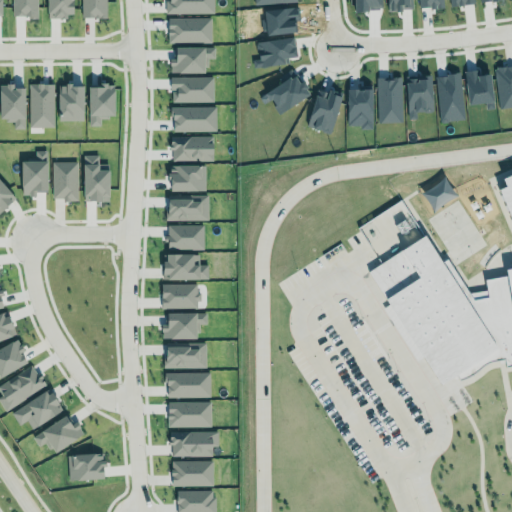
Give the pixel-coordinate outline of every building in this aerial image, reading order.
[(105,17),(104,0),(80,0),(80,17),(105,17)] [(212,12),(212,0),(165,0),(166,13),(212,12)] [(352,0),(380,0),(380,6),(377,6),(378,8),(367,9),(367,10),(353,11),(352,0)] [(386,0),(410,0),(411,7),(400,8),(401,10),(394,11),(394,10),(387,11),(386,0)] [(417,0),(441,0),(442,6),(435,7),(435,8),(429,8),(429,6),(418,7),(417,0)] [(253,11),(253,18),(288,17),(288,10),(253,11)] [(210,41),(210,17),(166,18),(167,42),(210,41)] [(203,72),(203,60),(213,60),(214,47),(174,46),(174,61),(169,61),(169,72),(203,72)] [(493,68),(496,68),(496,66),(505,65),(505,66),(511,64),(511,105),(498,107),(493,68)] [(435,76),(445,75),(444,73),(458,72),(463,118),(447,120),(446,122),(441,122),(439,120),(435,76)] [(404,75),(429,74),(431,109),(430,111),(423,111),(423,110),(415,111),(415,118),(407,118),(404,82),(405,81),(404,75)] [(257,96),(262,103),(270,98),(274,104),(272,105),(277,113),(307,93),(304,88),(307,86),(303,80),(298,83),(294,75),(289,78),(288,76),(262,92),(263,93),(257,96)] [(212,101),(212,77),(170,76),(170,101),(212,101)] [(375,77),(400,76),(401,121),(376,122),(375,77)] [(113,83),(100,83),(100,86),(88,86),(88,125),(99,125),(99,116),(113,116),(113,83)] [(305,125),(321,130),(322,131),(327,133),(330,131),(340,96),(333,94),(334,91),(328,88),(327,92),(316,88),(305,125)] [(215,105),(171,106),(171,131),(215,130),(215,105)] [(171,135),(170,159),(211,160),(212,136),(171,135)] [(51,161),(52,199),(77,199),(76,161),(51,161)] [(169,190),(204,190),(204,164),(169,165),(169,190)] [(440,379),(423,355),(416,360),(380,307),(387,303),(367,270),(424,229),(442,259),(445,255),(468,291),(485,289),(484,277),(505,274),(505,265),(511,263),(511,219),(498,184),(505,180),(502,173),(511,168),(511,362),(504,364),(502,356),(494,357),(489,360),(483,362),(478,366),(474,370),(458,378),(454,372),(440,379)] [(207,196),(166,197),(166,220),(207,219),(207,196)] [(202,224),(166,224),(167,249),(203,248),(202,224)] [(198,253),(162,252),(161,278),(207,279),(207,263),(197,263),(198,253)] [(198,307),(198,292),(196,292),(196,283),(160,283),(160,307),(198,307)] [(195,338),(195,324),(205,324),(205,313),(166,312),(166,327),(161,327),(160,337),(195,338)] [(0,346),(0,375),(27,361),(15,338),(0,346)] [(205,345),(164,344),(164,367),(204,367),(205,345)] [(209,396),(209,371),(165,372),(165,396),(209,396)] [(209,401),(166,401),(167,426),(210,426),(209,401)] [(37,446),(45,441),(51,451),(83,435),(75,420),(69,423),(65,416),(31,434),(37,446)] [(211,455),(211,445),(217,445),(216,430),(169,431),(170,456),(211,455)] [(211,485),(211,460),(172,460),(171,484),(211,485)] [(211,511),(212,491),(178,490),(177,510),(201,511),(200,511),(211,511)]
